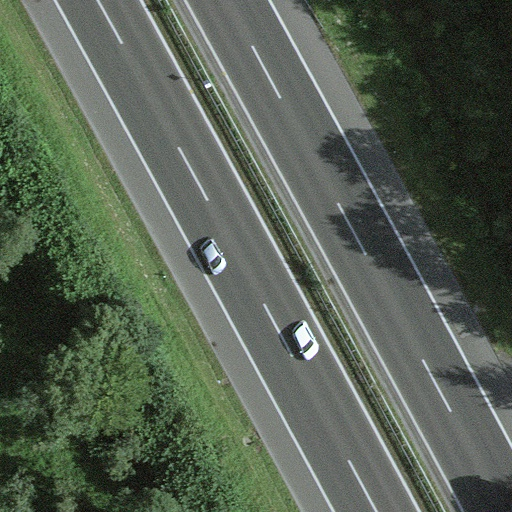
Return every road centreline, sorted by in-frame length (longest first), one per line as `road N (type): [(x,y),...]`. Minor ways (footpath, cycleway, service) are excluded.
road 1 (motorway): [(97,0),(381,511)]
road 2 (motorway): [(504,511),(226,0)]
